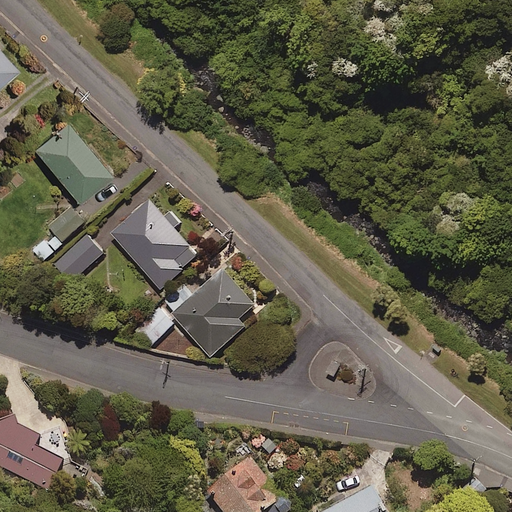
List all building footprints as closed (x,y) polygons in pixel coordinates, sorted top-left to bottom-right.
[(0,78),(15,65),(0,49),(0,78)] [(109,171),(65,118),(31,146),(76,199),(109,171)] [(165,215),(150,198),(112,230),(161,287),(199,254),(174,225),(180,220),(171,210),(165,215)] [(85,220),(71,204),(49,224),(63,240),(85,220)] [(104,250),(87,233),(56,263),(74,281),(104,250)] [(62,243),(54,234),(47,241),(45,239),(35,247),(45,258),(62,243)] [(255,302),(223,267),(173,312),(212,355),(246,324),(239,316),(255,302)] [(175,322),(158,305),(134,328),(151,345),(175,322)] [(315,359),(307,372),(315,377),(323,364),(315,359)] [(37,434),(0,414),(0,465),(46,488),(61,459),(32,444),(37,434)] [(254,511),(278,496),(248,454),(203,485),(221,511),(254,511)] [(384,511),(370,485),(319,511),(384,511)]
